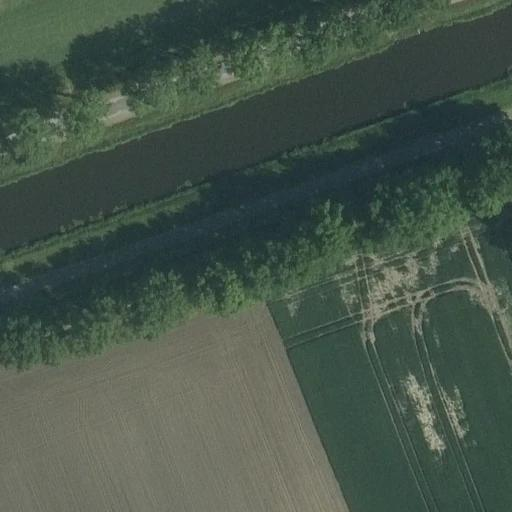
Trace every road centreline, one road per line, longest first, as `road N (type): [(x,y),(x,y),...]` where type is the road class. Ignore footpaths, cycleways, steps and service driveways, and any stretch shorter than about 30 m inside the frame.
road 1 (unclassified): [(511,115),(0,295)]
road 2 (unclassified): [(0,152),(433,0)]
